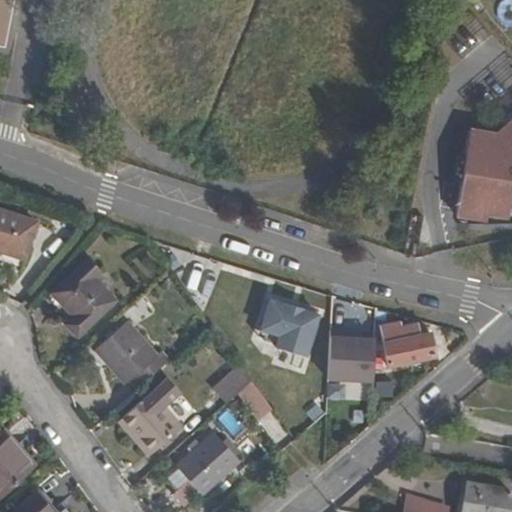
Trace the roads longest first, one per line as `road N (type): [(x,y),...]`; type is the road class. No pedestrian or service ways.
road 1 (residential): [(0,154),(357,270),(469,298),(511,320)]
road 2 (tertiary): [(299,511),(511,327)]
road 3 (residential): [(0,338),(124,511)]
